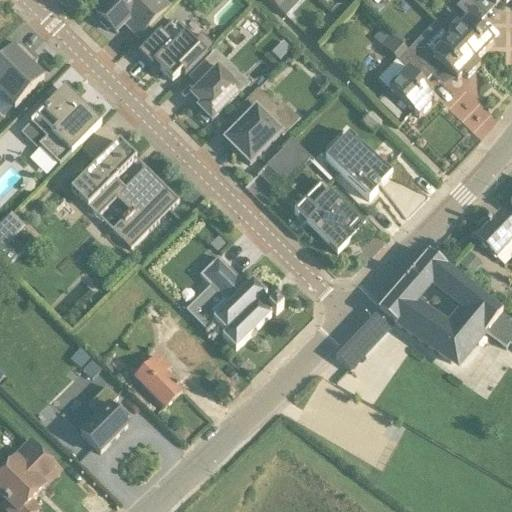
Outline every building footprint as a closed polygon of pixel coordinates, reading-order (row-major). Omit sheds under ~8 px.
[(117,35),(125,27),(139,41),(170,9),(160,0),(112,0),(97,16),(102,21),(100,24),(108,32),(111,30),(117,35)] [(266,0),(278,11),(288,0),(266,0)] [(457,10),(465,17),(447,36),(450,39),(450,40),(479,68),(480,67),(476,63),(494,44),(477,28),(487,18),(477,8),(476,8),(467,0),(466,0),(467,0),(457,10)] [(467,0),(476,8),(477,8),(484,0),(485,0),(495,9),(501,2),(505,6),(511,0),(467,0)] [(140,57),(153,70),(157,65),(163,71),(162,72),(175,84),(183,76),(187,79),(216,48),(203,36),(194,45),(187,38),(189,36),(176,23),(163,36),(161,34),(140,57)] [(414,59),(405,51),(389,36),(379,46),(397,63),(379,82),(419,120),(432,107),(428,103),(434,96),(424,87),(432,78),(413,59),(414,59)] [(413,59),(432,78),(438,83),(447,73),(457,83),(463,76),(468,80),(479,68),(450,40),(450,39),(447,36),(430,54),(415,40),(405,51),(414,59),(413,59)] [(13,50),(0,63),(0,95),(15,111),(45,81),(25,62),(31,56),(19,45),(14,51),(13,50)] [(216,55),(190,80),(200,90),(192,99),(202,108),(199,111),(201,113),(198,116),(207,125),(210,122),(212,124),(241,95),(229,83),(237,76),(216,55)] [(234,135),(226,143),(236,153),(251,168),(292,127),(278,113),(279,112),(259,92),(225,126),(234,135)] [(39,148),(60,168),(101,126),(87,112),(84,115),(78,109),(80,108),(65,93),(32,126),(46,140),(39,148)] [(374,134),(382,126),(371,117),(364,124),(374,134)] [(373,191),(378,186),(381,189),(392,178),(389,175),(351,137),(350,137),(356,144),(335,165),(329,159),(327,161),(369,203),(377,195),(373,191)] [(292,143),(267,168),(286,187),(311,162),(313,165),(314,164),(292,143)] [(71,193),(99,220),(117,202),(131,215),(112,234),(131,252),(179,204),(146,170),(126,191),(117,182),(137,161),(119,144),(71,193)] [(316,217),(306,227),(338,258),(349,246),(344,241),(348,236),(350,239),(361,228),(321,189),(305,206),(316,217)] [(12,217),(0,228),(0,263),(7,270),(25,252),(14,241),(25,230),(12,217)] [(511,245),(511,231),(499,219),(490,227),(489,226),(487,228),(488,230),(477,242),(497,261),(511,245)] [(404,287),(378,315),(391,325),(396,329),(417,345),(450,369),(459,368),(485,337),(486,338),(503,317),(431,259),(430,258),(415,274),(464,312),(461,315),(446,332),(413,306),(412,307),(408,304),(415,297),(404,287)] [(248,290),(220,261),(201,279),(216,294),(211,300),(208,308),(210,316),(216,322),(214,323),(227,336),(223,340),(237,354),(272,320),(271,318),(273,315),(277,319),(284,311),(277,304),(272,308),(265,301),(268,298),(254,284),(248,290)] [(378,315),(356,341),(368,351),(391,325),(378,315)] [(158,359),(135,381),(166,413),(183,396),(178,390),(209,360),(182,332),(165,348),(189,372),(175,386),(167,378),(172,373),(158,359)] [(80,438),(99,458),(128,431),(109,411),(118,403),(108,391),(89,409),(99,420),(80,438)] [(2,509),(5,511),(36,511),(30,506),(60,476),(31,447),(0,478),(0,499),(6,505),(2,509)]
